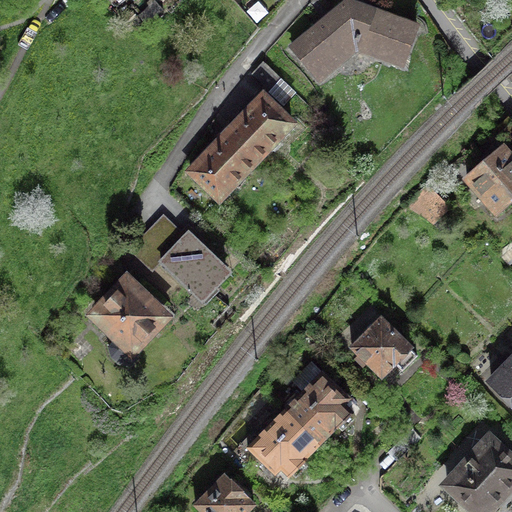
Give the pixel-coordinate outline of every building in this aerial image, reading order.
[(337,62),(356,47),(402,64),(416,27),(366,8),(369,0),(347,0),(348,0),(291,48),(317,79),(322,75),(323,77),(338,64),(337,62)] [(283,80),(265,64),(254,75),(271,92),(283,80)] [(262,96),(226,133),(255,161),(266,150),(274,150),(281,143),(278,138),(291,123),(262,96)] [(511,122),(509,119),(493,130),(500,139),(511,128),(511,122)] [(244,173),(255,161),(226,133),(190,171),(218,199),(231,186),(238,187),(245,181),(244,173)] [(496,213),(511,199),(511,160),(500,148),(466,178),(496,213)] [(426,184),(405,205),(431,222),(448,205),(426,184)] [(195,294),(227,269),(188,232),(185,235),(186,236),(161,261),(195,294)] [(133,348),(162,316),(151,306),(151,301),(147,297),(142,297),(125,282),(95,314),(117,335),(115,340),(109,346),(111,357),(119,363),(129,365),(134,357),(133,348)] [(380,317),(350,347),(358,354),(356,356),(364,364),(366,362),(381,377),(395,363),(402,370),(416,356),(409,348),(410,347),(380,317)] [(511,357),(511,356),(499,368),(501,370),(490,380),(511,402),(511,357)] [(322,371),(285,409),(320,444),(352,412),(344,404),(349,398),(322,371)] [(320,444),(285,409),(247,447),(274,474),(280,467),(289,476),(320,444)] [(489,439),(446,484),(476,511),(497,511),(501,508),(500,500),(498,499),(511,484),(511,460),(506,455),(511,448),(501,438),(494,444),(489,439)] [(195,504),(202,511),(245,511),(253,505),(239,491),(240,488),(233,482),(230,482),(223,475),(195,504)]
